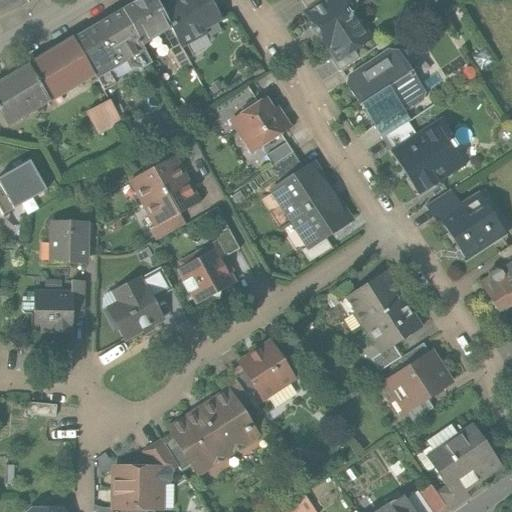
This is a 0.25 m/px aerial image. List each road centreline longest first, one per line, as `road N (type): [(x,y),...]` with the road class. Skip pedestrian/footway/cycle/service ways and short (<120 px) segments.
road 1 (residential): [(391,234),(252,321),(154,417),(106,418)]
road 2 (residential): [(391,234),(232,0)]
road 3 (residential): [(511,418),(391,234)]
road 4 (residential): [(106,418),(85,389),(0,380)]
